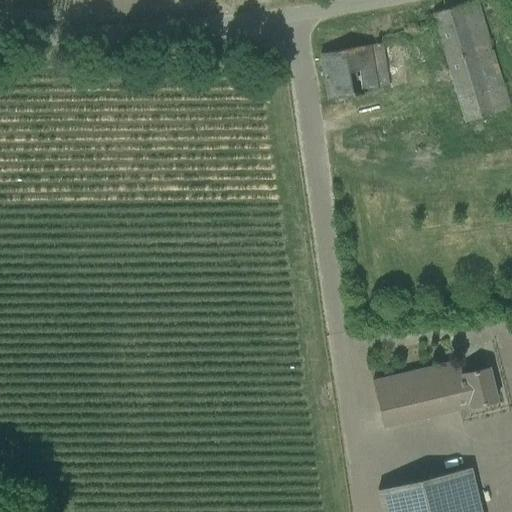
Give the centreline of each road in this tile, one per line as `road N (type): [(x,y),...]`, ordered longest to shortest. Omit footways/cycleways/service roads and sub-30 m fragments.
road 1 (unclassified): [(0,37),(173,32),(374,0)]
road 2 (unknown): [(359,461),(479,442),(511,454)]
